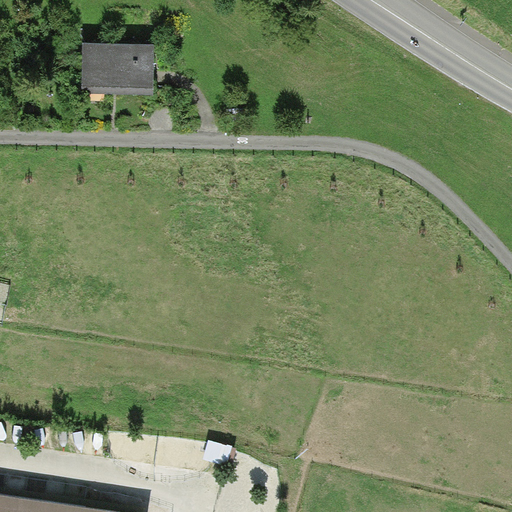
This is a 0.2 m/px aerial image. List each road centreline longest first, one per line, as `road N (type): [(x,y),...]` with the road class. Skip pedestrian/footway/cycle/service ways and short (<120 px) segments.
road 1 (residential): [(511,271),(435,189),(389,158),(351,147),(0,136)]
road 2 (unknown): [(0,450),(163,488),(196,511)]
road 3 (primary): [(378,0),(511,87)]
